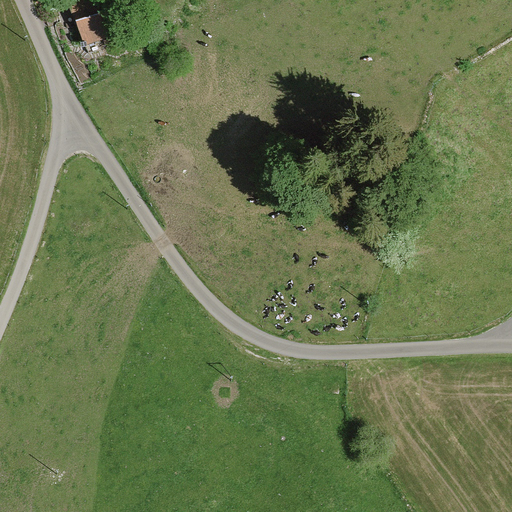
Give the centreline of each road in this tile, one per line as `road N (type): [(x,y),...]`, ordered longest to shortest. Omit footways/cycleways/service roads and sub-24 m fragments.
road 1 (track): [(25,0),(60,84),(159,240),(234,324),(305,351),(511,345)]
road 2 (track): [(60,84),(57,143),(0,318)]
